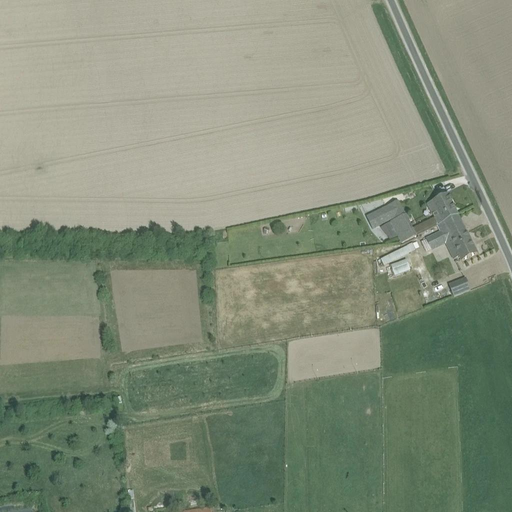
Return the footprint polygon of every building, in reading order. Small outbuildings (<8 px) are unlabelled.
[(427,205),(438,226),(458,216),(448,195),(427,205)] [(417,237),(406,215),(390,223),(401,245),(417,237)] [(467,233),(458,216),(438,226),(441,233),(439,233),(438,232),(432,235),(433,236),(427,239),(427,240),(432,250),(445,244),(453,260),(459,257),(462,262),(468,258),(477,254),(467,233)] [(416,243),(381,259),(384,266),(419,250),(416,243)] [(410,271),(407,260),(391,266),(395,276),(410,271)] [(471,291),(466,279),(449,286),(453,297),(471,291)]
